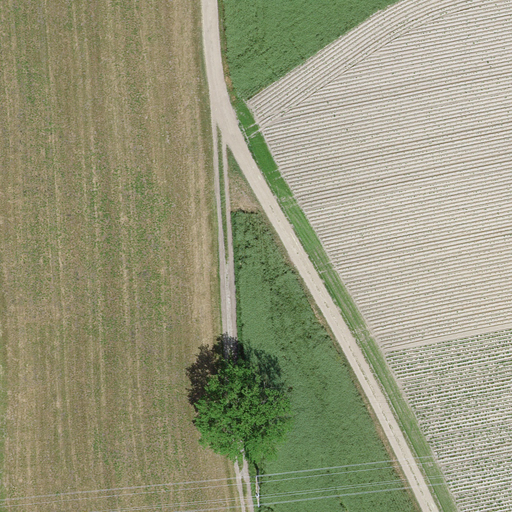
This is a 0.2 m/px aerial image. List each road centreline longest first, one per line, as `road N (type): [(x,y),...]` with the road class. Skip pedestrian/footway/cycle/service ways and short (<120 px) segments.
road 1 (track): [(425,511),(373,398),(215,119),(210,0)]
road 2 (track): [(215,119),(246,511)]
